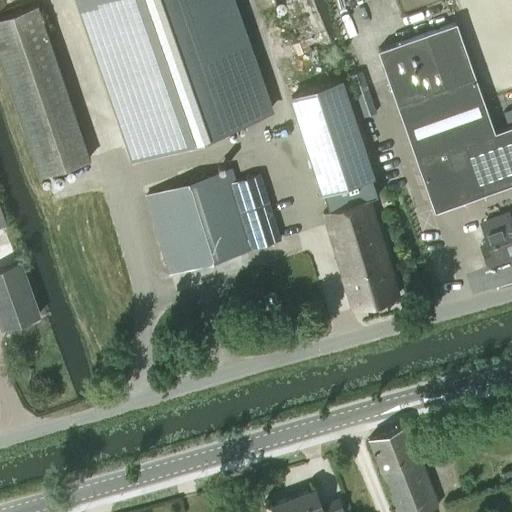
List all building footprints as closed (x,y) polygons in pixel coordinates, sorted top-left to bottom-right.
[(228,0),(77,0),(133,158),(267,111),(228,0)] [(88,157),(35,4),(0,16),(0,64),(38,174),(88,157)] [(511,123),(494,130),(474,74),(456,21),(378,48),(435,208),(511,181),(511,123)] [(361,70),(348,75),(362,116),(375,112),(361,70)] [(291,95),(290,95),(327,208),(367,196),(368,198),(376,195),(339,80),(339,79),(291,95)] [(233,181),(229,168),(145,195),(170,273),(278,239),(258,173),(233,181)] [(353,307),(398,292),(368,198),(367,196),(327,208),(322,210),(353,307)] [(484,229),(488,242),(481,244),(488,263),(511,255),(511,218),(511,219),(509,211),(487,219),(489,227),(484,229)] [(17,263),(0,268),(0,321),(2,326),(36,313),(17,263)] [(368,435),(366,436),(368,441),(394,511),(412,511),(414,511),(430,511),(428,506),(436,503),(408,428),(405,421),(368,435)] [(269,503),(271,509),(268,510),(269,511),(339,511),(339,510),(340,510),(335,497),(318,504),(312,487),(269,503)]
